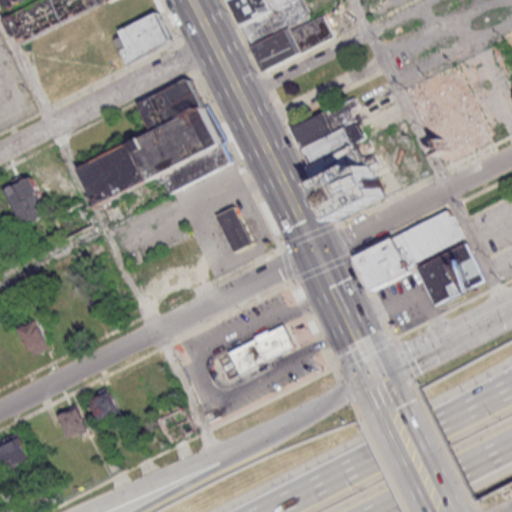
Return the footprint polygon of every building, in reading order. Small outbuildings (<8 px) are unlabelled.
[(0,0),(5,10),(25,0),(0,0)] [(41,0),(99,0),(101,3),(24,42),(21,35),(17,36),(7,17),(41,0)] [(244,25),(293,0),(231,0),(237,11),(244,25)] [(293,0),(305,0),(313,15),(292,26),(254,45),(246,28),(244,25),(293,0)] [(128,62),(172,40),(159,12),(114,34),(128,62)] [(254,45),(256,48),(261,58),(262,61),(267,70),(301,53),(335,36),(330,24),(315,31),(310,22),(294,31),(292,26),(254,45)] [(406,86),(441,166),(494,143),(482,115),(456,126),(447,105),(469,96),(458,69),(433,80),(431,76),(406,86)] [(234,164),(196,77),(141,101),(156,134),(83,166),(100,205),(164,177),(170,192),(234,164)] [(359,104),(351,108),(355,116),(359,114),(362,119),(358,121),(348,126),(306,147),(295,126),(356,96),(359,104)] [(348,126),(350,129),(360,123),(368,138),(356,144),(315,165),(306,147),(348,126)] [(363,160),(356,144),(315,165),(322,180),(363,160)] [(322,180),(339,214),(385,191),(378,175),(390,170),(385,158),(379,161),(375,154),(322,180)] [(25,224),(51,213),(34,175),(8,187),(25,224)] [(236,252),(256,243),(237,205),(218,215),(236,252)] [(439,307),(489,285),(452,212),(360,260),(378,296),(419,275),(439,307)] [(21,328),(35,356),(53,346),(40,319),(21,328)] [(296,346),(287,325),(272,331),(271,329),(257,336),(259,338),(231,351),(241,370),(296,346)] [(103,422),(124,411),(112,389),(92,399),(103,422)] [(92,428),(78,404),(60,414),(74,439),(92,428)] [(197,431),(185,406),(162,416),(173,442),(197,431)] [(34,460),(22,432),(0,441),(0,444),(11,470),(34,460)]
